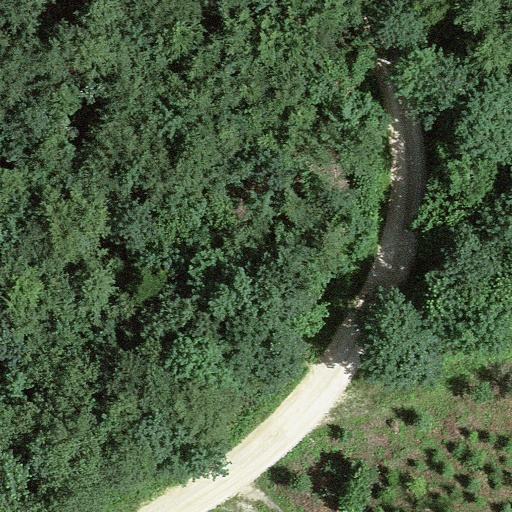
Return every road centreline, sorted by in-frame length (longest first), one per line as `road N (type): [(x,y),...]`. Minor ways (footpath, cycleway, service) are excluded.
road 1 (unclassified): [(372,0),(413,177),(402,241),(348,349),(241,469),(162,511)]
road 2 (track): [(304,393),(439,377),(511,337)]
